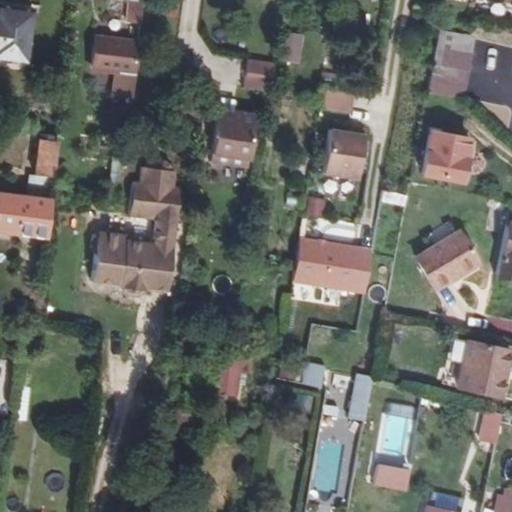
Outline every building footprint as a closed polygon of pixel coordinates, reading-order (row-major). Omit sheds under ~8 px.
[(130,0),(128,22),(139,24),(142,0),(130,0)] [(177,15),(179,3),(163,1),(162,13),(177,15)] [(0,63),(27,67),(34,14),(0,10),(0,63)] [(472,36),(437,29),(425,91),(461,97),(472,36)] [(298,61),(302,33),(285,31),(282,59),(298,61)] [(110,94),(131,96),(138,41),(96,36),(92,61),(99,63),(99,69),(114,70),(110,94)] [(328,38),(316,36),(312,62),(325,64),(328,38)] [(242,86),(269,91),(273,65),(247,61),(242,86)] [(320,105),(350,110),(353,92),(324,87),(320,105)] [(206,161),(244,168),(253,118),(214,111),(206,161)] [(137,118),(136,129),(152,131),(153,120),(137,118)] [(322,171),(356,178),(365,130),(351,127),(350,132),(330,128),(322,171)] [(429,127),(421,169),(461,177),(469,136),(429,127)] [(37,182),(54,183),(59,143),(42,141),(37,182)] [(166,291),(180,188),(175,187),(177,172),(171,171),(163,161),(154,160),(145,167),(138,166),(136,183),(131,182),(128,217),(154,220),(151,243),(124,240),(124,234),(97,230),(90,282),(118,286),(118,288),(119,288),(119,290),(124,296),(136,297),(143,292),(143,289),(166,291)] [(0,232),(49,237),(53,201),(0,194),(0,232)] [(322,217),(323,197),(306,196),(305,216),(322,217)] [(511,216),(506,215),(494,271),(511,275),(511,216)] [(433,290),(453,278),(450,275),(473,261),(455,231),(412,257),(433,290)] [(356,247),(298,237),(293,268),(292,280),(349,289),(356,247)] [(450,275),(453,278),(476,265),(473,261),(450,275)] [(178,313),(199,317),(201,302),(181,299),(178,313)] [(310,328),(305,359),(326,363),(331,331),(310,328)] [(468,342),(457,388),(502,398),(511,352),(468,342)] [(229,344),(227,356),(217,355),(210,393),(236,398),(238,384),(243,385),(245,374),(250,374),(254,348),(229,344)] [(280,360),(277,376),(295,380),(298,363),(280,360)] [(324,369),(304,365),(300,384),(320,388),(324,369)] [(22,371),(16,419),(28,421),(32,387),(30,387),(32,372),(22,371)] [(355,373),(344,416),(362,421),(374,377),(355,373)] [(479,441),(493,444),(500,415),(486,411),(479,441)] [(356,423),(322,417),(307,500),(342,505),(356,423)] [(511,450),(511,430),(507,429),(503,449),(511,450)] [(373,453),(373,465),(411,462),(409,430),(395,431),(396,452),(373,453)] [(408,444),(408,469),(425,470),(426,445),(408,444)] [(503,455),(493,453),(490,466),(500,468),(503,455)] [(375,460),(372,484),(405,489),(408,464),(375,460)] [(510,511),(511,505),(511,492),(499,489),(493,511),(510,511)]
